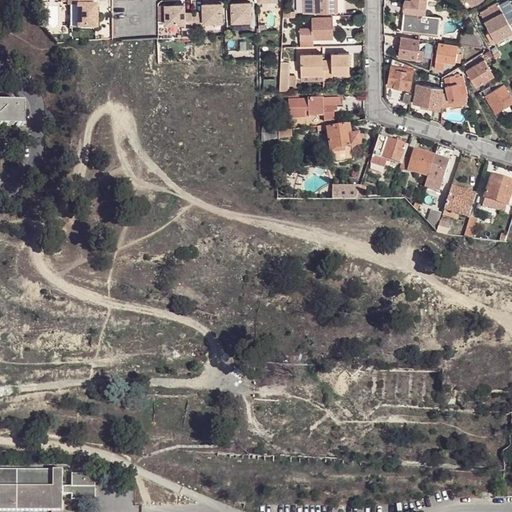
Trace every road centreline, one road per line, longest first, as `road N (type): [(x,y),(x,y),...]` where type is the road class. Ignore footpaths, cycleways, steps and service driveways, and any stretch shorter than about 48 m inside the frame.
road 1 (track): [(207,385),(219,382),(218,347),(193,321),(77,294),(36,255),(37,237),(83,163),(86,133),(113,106),(140,148),(196,201),(351,241),(463,297)]
road 2 (residential): [(375,0),(375,115),(511,156)]
road 3 (residential): [(0,66),(35,107),(33,165),(17,187),(0,193)]
